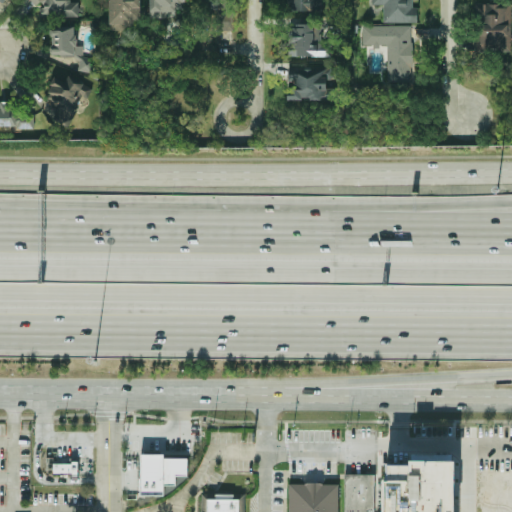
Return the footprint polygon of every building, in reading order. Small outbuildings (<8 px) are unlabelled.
[(78,16),(78,1),(67,1),(66,0),(29,0),(29,5),(41,5),(41,16),(78,16)] [(132,20),(140,20),(140,0),(108,0),(108,29),(132,29),(132,20)] [(149,0),(149,17),(175,17),(175,8),(185,9),(185,0),(149,0)] [(289,0),(290,10),(321,10),(320,0),(289,0)] [(416,0),(371,0),(371,4),(383,4),(383,22),(417,22),(417,7),(416,7),(416,0)] [(477,50),(508,51),(510,4),(477,3),(477,50)] [(233,13),(216,14),(216,30),(233,30),(233,13)] [(323,56),(324,24),(288,23),(288,55),(323,56)] [(83,55),(83,46),(75,46),(75,25),(51,25),(51,55),(83,55)] [(412,25),(362,26),(362,45),(373,44),(373,47),(387,46),(387,81),(413,80),(412,25)] [(78,70),(92,72),(95,58),(80,56),(78,70)] [(331,66),(289,65),(288,82),(296,82),(296,99),(330,100),(331,66)] [(53,119),(72,126),(89,84),(67,75),(65,81),(53,76),(44,100),(58,106),(53,119)] [(0,100),(0,129),(34,129),(34,111),(26,112),(26,100),(0,100)] [(66,457),(70,456),(70,452),(72,452),(72,450),(80,450),(80,458),(89,458),(89,459),(91,459),(92,475),(81,475),(81,474),(80,474),(80,477),(73,477),(72,473),(53,473),(52,458),(45,458),(45,452),(56,452),(56,455),(66,455),(66,457)] [(163,458),(187,459),(187,475),(176,475),(176,486),(163,486),(163,496),(140,495),(141,453),(164,454),(163,458)] [(384,511),(385,481),(388,481),(388,463),(410,464),(410,461),(454,462),(453,511),(384,511)] [(345,511),(368,511),(367,482),(374,482),(374,475),(344,475),(345,511)] [(288,511),(289,483),(338,484),(337,511),(288,511)] [(239,511),(239,499),(233,499),(233,496),(234,496),(234,494),(215,494),(215,496),(216,496),(216,499),(207,499),(207,511),(239,511)]
